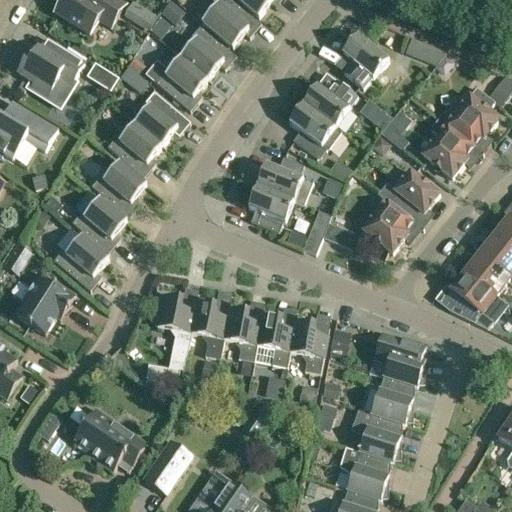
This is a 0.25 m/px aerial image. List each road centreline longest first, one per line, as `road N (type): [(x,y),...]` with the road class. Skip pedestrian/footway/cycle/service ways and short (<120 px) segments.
road 1 (residential): [(75,511),(33,483),(23,442),(48,404),(114,339),(178,224)]
road 2 (residential): [(178,224),(242,97),(331,0)]
road 3 (residential): [(394,311),(178,224)]
road 4 (residential): [(394,311),(511,163)]
road 5 (residential): [(408,511),(468,344)]
